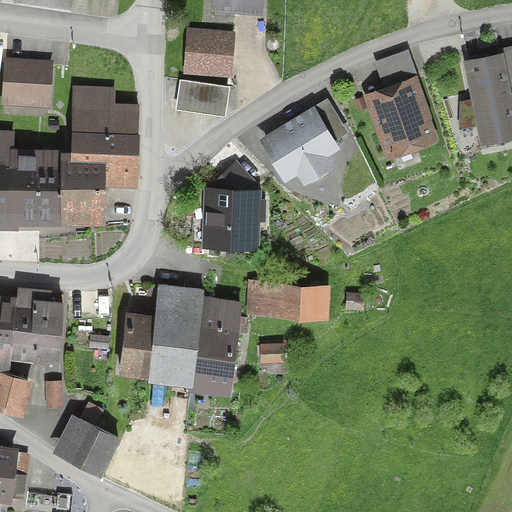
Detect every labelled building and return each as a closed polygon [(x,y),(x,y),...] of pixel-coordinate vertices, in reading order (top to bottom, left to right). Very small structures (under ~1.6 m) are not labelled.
[(258,0),(207,0),(207,5),(257,10),(258,0)] [(232,29),(185,25),(181,71),(228,75),(232,29)] [(511,115),(501,48),(460,55),(474,139),(511,132),(511,115)] [(49,59),(0,57),(0,102),(48,104),(49,59)] [(413,69),(359,87),(382,153),(436,134),(413,69)] [(227,84),(179,76),(174,105),(223,112),(227,84)] [(0,224),(103,225),(103,185),(140,185),(140,100),(116,100),(117,82),(68,82),(68,150),(10,149),(10,130),(0,130),(0,224)] [(309,104),(253,141),(279,180),(292,171),(299,182),(328,163),(322,154),(337,144),(309,104)] [(257,186),(201,183),(198,246),(254,248),(257,186)] [(327,282),(246,277),(244,311),(324,317),(327,282)] [(11,362),(28,364),(34,301),(50,302),(51,291),(19,287),(18,296),(11,362)] [(18,296),(0,293),(0,370),(10,372),(11,362),(18,296)] [(149,314),(120,311),(113,373),(223,386),(233,304),(151,294),(149,314)] [(50,302),(34,301),(28,364),(60,367),(66,304),(50,302)] [(25,385),(0,378),(0,407),(17,412),(25,385)] [(61,382),(48,383),(49,406),(62,406),(61,382)] [(115,440),(75,420),(59,452),(99,472),(115,440)] [(16,451),(0,448),(0,500),(9,501),(16,451)]
